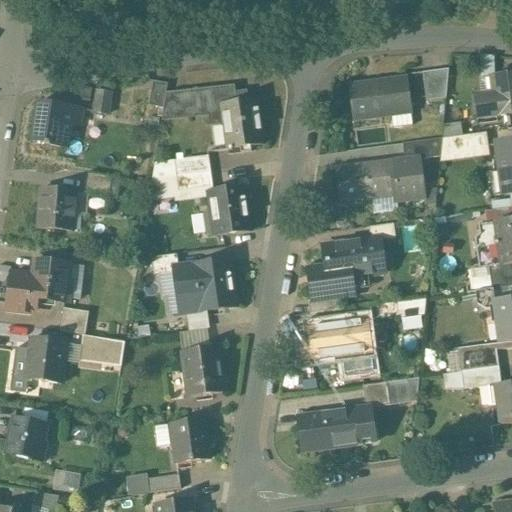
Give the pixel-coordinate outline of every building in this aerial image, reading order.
[(485,55),(485,74),(496,74),(496,55),(485,55)] [(448,70),(422,73),(425,102),(445,99),(448,70)] [(511,75),(490,78),(492,96),(495,118),(505,116),(511,115),(511,75)] [(406,80),(348,87),(353,121),(390,116),(410,114),(411,113),(406,80)] [(167,85),(153,82),(149,107),(163,109),(166,94),(167,85)] [(234,86),(166,94),(163,109),(162,118),(222,111),(221,106),(248,102),(246,91),(235,93),(234,86)] [(111,94),(96,92),(93,113),(108,115),(111,94)] [(492,96),(475,99),(477,120),(495,118),(492,96)] [(248,102),(221,106),(222,111),(227,151),(262,146),(256,101),(248,102)] [(73,109),(38,103),(32,143),(45,145),(45,146),(66,150),(73,109)] [(410,114),(390,116),(392,129),(412,126),(410,114)] [(446,125),(448,136),(465,133),(463,122),(446,125)] [(485,134),(441,140),(440,158),(439,164),(440,164),(441,158),(488,151),(485,134)] [(441,140),(402,145),(404,162),(418,161),(440,158),(441,140)] [(511,142),(496,145),(503,197),(511,195),(511,142)] [(208,157),(174,162),(176,177),(210,172),(208,157)] [(418,161),(404,162),(392,163),(396,196),(395,197),(396,202),(423,199),(418,161)] [(392,163),(336,170),(340,203),(395,197),(396,196),(392,163)] [(210,172),(176,177),(178,193),(212,188),(210,172)] [(112,178),(88,174),(85,195),(108,198),(112,178)] [(176,177),(152,180),(149,201),(174,197),(178,197),(178,194),(178,193),(176,177)] [(243,188),(208,193),(215,238),(249,233),(243,188)] [(75,193),(41,190),(38,230),(72,232),(75,193)] [(346,206),(329,207),(330,221),(347,220),(346,206)] [(511,221),(494,224),(500,266),(500,267),(511,264),(511,221)] [(494,224),(477,226),(479,235),(474,242),(478,270),(488,268),(500,266),(494,224)] [(379,240),(322,248),(325,268),(327,282),(351,278),(383,273),(379,240)] [(69,266),(34,262),(33,277),(30,300),(37,301),(69,304),(72,283),(67,282),(69,266)] [(229,262),(194,267),(201,312),(235,307),(229,262)] [(511,264),(500,267),(500,266),(488,268),(491,291),(511,287),(511,264)] [(325,268),(311,270),(313,282),(309,283),(312,301),(312,303),(340,299),(354,296),(351,278),(327,282),(325,268)] [(33,277),(11,274),(6,312),(29,315),(35,311),(37,301),(30,300),(33,277)] [(340,299),(312,303),(312,301),(308,302),(310,315),(341,311),(340,299)] [(511,299),(493,302),(494,308),(489,309),(491,323),(496,322),(499,344),(499,345),(511,343),(511,299)] [(399,303),(376,306),(378,320),(401,317),(399,303)] [(89,313),(63,309),(59,333),(82,337),(85,337),(89,313)] [(366,320),(309,328),(313,362),(346,358),(370,354),(366,320)] [(85,337),(82,337),(80,352),(122,358),(124,344),(85,337)] [(66,344),(31,340),(28,362),(22,361),(20,380),(61,385),(66,344)] [(499,344),(457,349),(460,373),(498,368),(496,351),(511,349),(511,343),(499,345),(499,344)] [(217,348),(182,353),(188,399),(223,394),(217,348)] [(370,354),(346,358),(349,376),(372,373),(370,354)] [(498,368),(460,373),(463,391),(494,387),(494,386),(500,385),(498,368)] [(418,379),(386,384),(388,399),(389,405),(416,402),(418,379)] [(511,383),(500,385),(494,386),(494,387),(500,426),(511,424),(511,383)] [(386,384),(362,387),(365,402),(388,399),(386,384)] [(369,409),(355,411),(360,445),(374,443),(369,409)] [(355,411),(297,419),(302,453),(360,445),(355,411)] [(46,426),(15,419),(7,455),(41,463),(46,444),(42,443),(46,426)] [(204,421),(172,425),(175,446),(177,465),(209,461),(204,421)] [(172,425),(155,428),(158,448),(175,446),(172,425)] [(56,489),(79,493),(82,474),(59,470),(56,489)] [(147,475),(129,477),(131,497),(148,494),(147,481),(148,481),(147,475)] [(148,481),(147,481),(148,494),(181,490),(179,476),(148,481)] [(54,511),(58,497),(35,493),(32,507),(52,511),(54,511)] [(192,511),(191,501),(156,505),(156,511),(192,511)]
